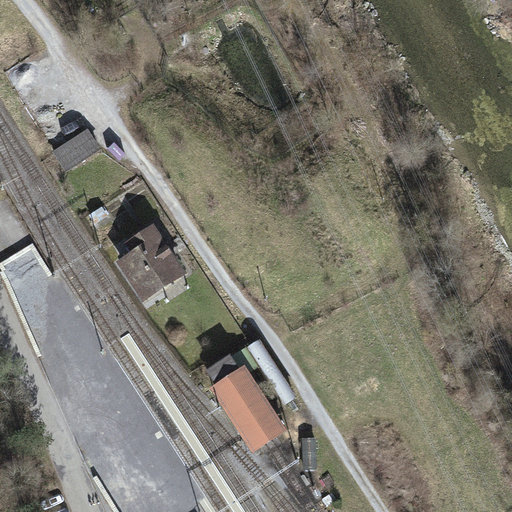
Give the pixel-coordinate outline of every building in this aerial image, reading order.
[(88,129),(52,151),(65,171),(101,149),(88,129)] [(288,197),(295,210),(307,204),(300,191),(288,197)] [(130,253),(118,261),(144,299),(187,270),(154,222),(123,243),(130,253)] [(206,369),(215,384),(240,368),(244,365),(249,374),(261,367),(247,346),(231,356),(229,354),(206,369)] [(215,384),(211,387),(253,450),(268,440),(285,429),(249,374),(244,365),(240,368),(215,384)]
